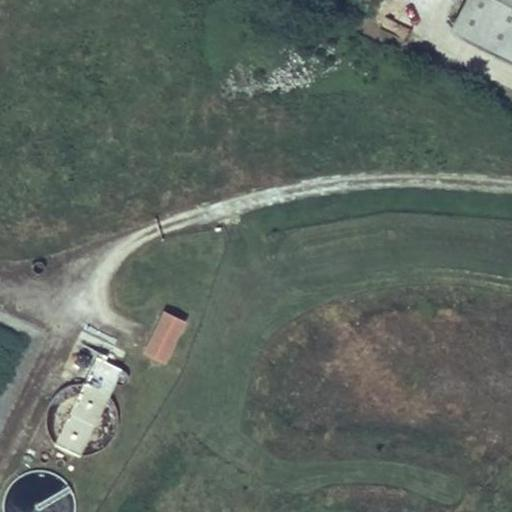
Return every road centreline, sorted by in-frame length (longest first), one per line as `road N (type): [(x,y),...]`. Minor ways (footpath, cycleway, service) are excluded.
road 1 (track): [(511,186),(367,184),(227,206),(27,281),(0,282)]
road 2 (track): [(98,253),(0,453)]
